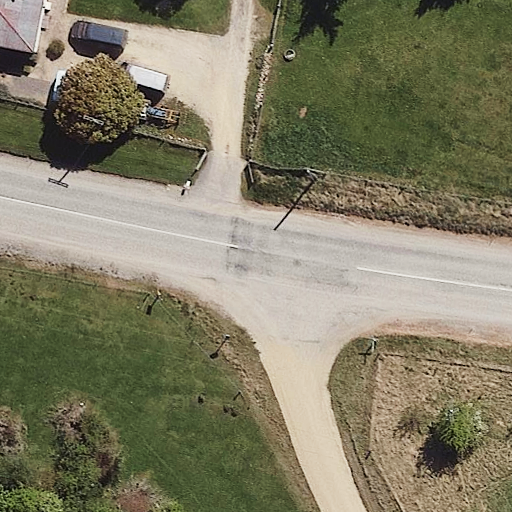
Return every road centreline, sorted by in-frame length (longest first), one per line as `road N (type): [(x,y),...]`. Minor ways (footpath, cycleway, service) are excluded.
road 1 (tertiary): [(0,195),(285,256)]
road 2 (unclassified): [(285,256),(291,349),(352,511)]
road 3 (tertiary): [(285,256),(511,281)]
